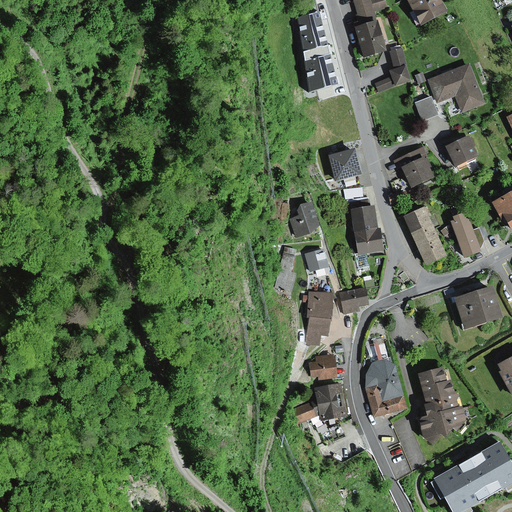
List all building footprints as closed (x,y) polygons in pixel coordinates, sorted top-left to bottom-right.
[(351,0),(358,23),(374,18),(373,12),(386,9),(384,0),(351,0)] [(438,0),(404,0),(420,28),(446,14),(438,0)] [(358,23),(351,25),(361,60),(385,54),(374,18),(358,23)] [(331,33),(296,37),(299,64),(308,63),(309,73),(335,71),(331,33)] [(390,78),(374,84),(378,94),(410,82),(405,68),(407,68),(402,49),(389,53),(393,71),(388,72),(390,78)] [(469,66),(428,81),(437,105),(454,98),(461,114),(484,105),(469,66)] [(422,73),(415,76),(418,85),(425,82),(422,73)] [(431,98),(414,104),(421,122),(437,116),(431,98)] [(467,138),(443,149),(453,170),(477,159),(467,138)] [(353,151),(327,157),(334,184),(336,183),(357,178),(359,177),(353,151)] [(397,171),(399,170),(416,162),(412,153),(393,162),(397,171)] [(416,162),(399,170),(409,191),(433,179),(423,159),(416,162)] [(360,188),(357,178),(336,183),(337,189),(360,188)] [(511,193),(511,192),(490,205),(499,222),(502,220),(511,237),(511,236),(511,193)] [(397,195),(388,197),(390,205),(399,202),(397,195)] [(350,211),(370,208),(368,198),(348,201),(350,211)] [(297,218),(289,220),(294,239),(309,236),(319,228),(311,203),(298,207),(296,213),(297,218)] [(350,211),(353,234),(377,230),(373,207),(370,208),(350,211)] [(422,210),(402,219),(424,267),(444,258),(422,210)] [(452,223),(450,223),(463,259),(480,253),(479,251),(472,231),(465,214),(451,219),(452,223)] [(478,229),(472,231),(479,251),(483,242),(478,229)] [(377,230),(353,234),(354,236),(350,237),(353,255),(356,254),(357,256),(382,252),(378,230),(377,230)] [(284,247),(273,289),(291,293),(295,275),(290,274),(296,250),(284,247)] [(322,250),(304,254),(309,274),(326,270),(322,250)] [(364,289),(339,294),(343,315),(359,313),(358,309),(367,307),(364,289)] [(491,289),(453,301),(463,333),(501,321),(491,289)] [(331,296),(308,293),(308,296),(303,296),(302,303),(306,304),(304,319),(309,320),(328,322),(331,296)] [(328,322),(309,320),(305,345),(317,347),(319,336),(326,337),(328,322)] [(333,347),(334,356),(335,366),(344,366),(343,346),(333,347)] [(315,365),(309,365),(310,378),(317,378),(318,382),(336,380),(335,366),(334,356),(314,358),(315,365)] [(511,358),(496,367),(500,373),(497,375),(511,401),(511,358)] [(371,364),(365,376),(364,389),(372,418),(406,409),(395,366),(383,361),(371,364)] [(441,369),(416,376),(424,407),(421,407),(423,413),(417,424),(421,440),(430,447),(438,437),(443,441),(450,431),(454,435),(465,422),(461,408),(456,410),(454,403),(457,397),(452,395),(447,374),(443,375),(441,369)] [(340,385),(314,389),(320,423),(345,419),(340,385)] [(309,404),(292,410),(297,424),(314,418),(309,404)] [(413,472),(391,422),(376,428),(398,479),(413,472)] [(339,425),(329,430),(334,441),(345,437),(339,425)] [(511,468),(498,445),(429,484),(438,500),(441,498),(449,511),(471,511),(470,510),(505,490),(506,493),(511,490),(511,468)]
